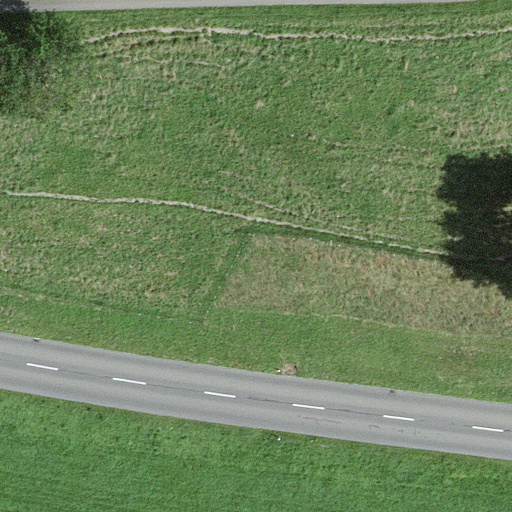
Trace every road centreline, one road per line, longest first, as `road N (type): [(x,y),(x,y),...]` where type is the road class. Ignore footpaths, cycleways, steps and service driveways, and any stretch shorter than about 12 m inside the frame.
road 1 (tertiary): [(0,358),(511,434)]
road 2 (track): [(446,0),(0,15)]
